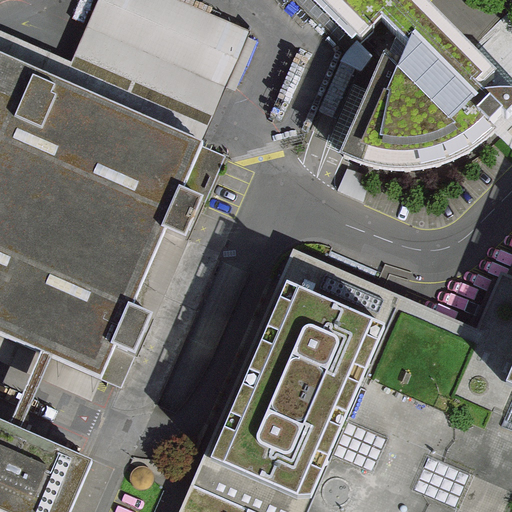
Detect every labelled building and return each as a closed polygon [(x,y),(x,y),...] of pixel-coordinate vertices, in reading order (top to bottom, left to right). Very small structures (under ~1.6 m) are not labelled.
[(249,32),(172,0),(101,0),(76,60),(213,118),(249,32)] [(313,0),(354,42),(382,15),(406,41),(393,71),(384,56),(341,158),(384,175),(421,173),(446,168),(473,155),(498,132),(492,125),(502,114),(507,119),(511,112),(511,93),(481,91),(496,75),(482,61),(421,0),(313,0)] [(0,360),(91,397),(109,353),(132,363),(141,343),(149,323),(127,314),(161,231),(184,241),(192,222),(199,205),(177,196),(206,127),(0,41),(0,360)] [(413,308),(291,256),(260,327),(222,415),(180,511),(511,511),(511,280),(503,277),(477,336),(413,308)] [(71,511),(93,463),(0,423),(0,511),(71,511)]
